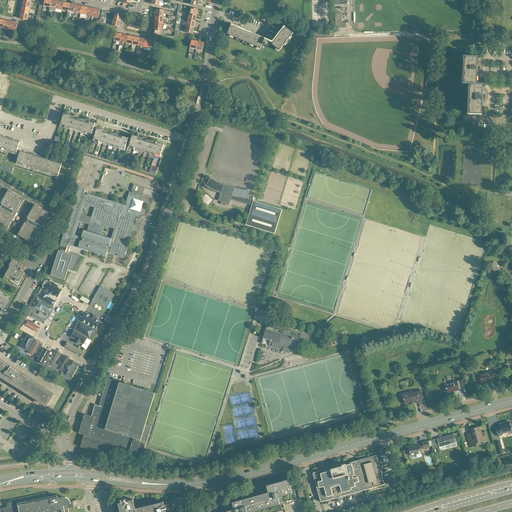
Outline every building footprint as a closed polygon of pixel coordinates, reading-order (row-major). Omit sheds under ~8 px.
[(56,9),(58,1),(53,0),(51,0),(50,7),(49,10),(55,12),(56,9)] [(74,15),(76,5),(70,4),(68,11),(67,14),(74,15)] [(80,14),(82,6),(76,5),(74,15),(76,16),(77,13),(80,14)] [(335,8),(335,12),(335,28),(346,28),(346,22),(342,22),(342,13),(343,13),(343,8),(335,8)] [(193,34),(194,28),(186,26),(183,25),(182,31),(185,32),(193,34)] [(270,42),(234,26),(233,27),(231,26),(227,34),(230,35),(234,37),(236,38),(240,40),(243,41),(247,43),(249,44),(254,46),(261,48),(262,44),(263,45),(268,47),(270,42)] [(293,33),(286,27),(284,30),(283,29),(273,43),(272,44),(279,50),(293,33)] [(126,43),(127,36),(122,34),(120,42),(119,48),(118,53),(121,53),(122,46),(123,43),(126,43)] [(138,46),(140,38),(134,37),(132,45),(132,47),(138,48),(138,46)] [(152,41),(146,39),(144,47),(150,49),(152,41)] [(479,64),(476,64),(477,57),(464,56),(463,84),(469,84),(476,84),(476,72),(479,72),(480,68),(480,67),(479,66),(479,65),(479,64)] [(484,100),(485,96),(485,95),(485,94),(484,93),(484,92),(484,91),(482,92),(482,84),(476,84),(469,84),(468,114),(481,115),(481,99),(484,99),(484,100)] [(70,130),(74,117),(64,114),(60,126),(70,130)] [(81,133),(85,120),(74,117),(70,130),(81,133)] [(91,136),(95,123),(85,120),(81,133),(91,136)] [(104,144),(107,131),(97,128),(93,141),(104,144)] [(114,147),(118,135),(107,131),(104,144),(114,147)] [(0,149),(5,151),(9,139),(0,135),(0,149)] [(125,151),(129,138),(118,135),(114,147),(125,151)] [(139,151),(143,138),(133,135),(129,148),(139,151)] [(150,154),(153,141),(143,138),(139,151),(150,154)] [(16,155),(20,142),(9,139),(5,151),(16,155)] [(160,157),(164,145),(153,141),(150,154),(160,157)] [(27,167),(31,154),(20,151),(16,163),(27,167)] [(37,170),(41,157),(31,154),(27,167),(37,170)] [(47,173),(51,161),(41,157),(37,170),(47,173)] [(3,158),(2,162),(12,168),(14,164),(3,158)] [(58,177),(62,164),(51,161),(47,173),(58,177)] [(210,178),(205,186),(208,188),(212,190),(216,191),(220,193),(221,193),(218,201),(221,202),(221,204),(226,206),(226,203),(229,204),(231,200),(245,204),(248,205),(252,206),(250,210),(246,225),(275,234),(282,210),(255,201),(253,201),(254,195),(249,195),(249,190),(248,190),(246,189),(243,189),(241,189),(238,188),(235,188),(234,187),(233,187),(232,187),(230,186),(229,186),(227,185),(226,185),(224,184),(222,183),(221,183),(219,182),(218,181),(216,181),(215,180),(210,178)] [(89,187),(80,185),(79,187),(78,187),(67,222),(69,222),(68,225),(66,225),(60,246),(51,273),(65,277),(69,267),(74,268),(78,254),(70,251),(72,246),(106,256),(107,253),(114,255),(114,253),(117,254),(117,256),(124,258),(130,240),(132,234),(128,233),(131,225),(132,222),(134,216),(137,217),(144,213),(147,203),(144,196),(136,194),(137,193),(137,191),(134,190),(133,192),(133,193),(130,192),(129,191),(128,195),(127,199),(125,205),(88,194),(87,193),(89,187)] [(0,225),(7,229),(23,201),(21,200),(23,198),(8,190),(0,204),(0,225)] [(35,242),(50,215),(48,214),(49,212),(35,204),(27,218),(25,221),(18,235),(32,243),(33,241),(35,242)] [(26,267),(18,263),(15,261),(14,260),(10,266),(4,277),(18,285),(25,273),(23,272),(26,267)] [(493,262),(489,266),(496,274),(501,269),(493,262)] [(47,277),(41,288),(44,290),(45,289),(49,282),(50,279),(47,277)] [(49,282),(45,289),(58,297),(62,290),(57,287),(58,285),(53,282),(52,284),(49,282)] [(106,309),(114,295),(104,289),(100,287),(92,301),(106,309)] [(49,297),(50,294),(43,290),(38,299),(53,307),(56,301),(49,297)] [(0,306),(4,309),(10,299),(0,292),(0,306)] [(38,298),(36,297),(34,296),(29,305),(31,306),(33,307),(38,298)] [(53,308),(40,300),(38,299),(33,307),(40,311),(42,309),(50,313),(53,308)] [(28,316),(33,307),(31,306),(29,305),(25,313),(26,314),(28,316)] [(42,323),(45,319),(34,312),(32,317),(42,323)] [(86,313),(81,321),(95,328),(94,329),(95,329),(95,330),(97,331),(98,332),(103,323),(99,320),(99,321),(95,319),(96,317),(92,314),(91,316),(86,313)] [(41,327),(27,319),(25,324),(38,332),(41,327)] [(94,330),(79,322),(75,329),(90,338),(94,330)] [(310,336),(297,332),(268,323),(262,344),(289,353),(291,347),(297,349),(299,340),(308,342),(310,336)] [(74,342),(80,346),(82,343),(83,344),(87,337),(75,330),(71,337),(75,339),(74,342)] [(28,334),(20,347),(27,351),(34,338),(28,334)] [(87,349),(92,340),(90,339),(87,337),(83,344),(82,346),(84,348),(87,349)] [(36,339),(28,353),(33,356),(41,342),(36,339)] [(80,355),(82,351),(67,343),(65,347),(80,355)] [(35,359),(34,361),(42,365),(50,352),(44,349),(38,359),(36,357),(35,359)] [(56,350),(47,365),(52,367),(61,353),(56,350)] [(65,355),(58,369),(62,372),(69,358),(65,355)] [(0,360),(0,376),(6,380),(5,382),(10,384),(11,383),(46,405),(53,394),(0,360)] [(61,373),(60,375),(70,381),(79,364),(72,360),(70,363),(69,362),(64,370),(66,370),(65,373),(62,372),(61,373)] [(53,368),(52,371),(60,375),(61,373),(56,370),(59,365),(56,364),(53,368)] [(480,375),(480,378),(482,383),(487,382),(487,381),(489,381),(490,382),(493,381),(491,372),(480,375)] [(145,424),(154,394),(119,383),(119,382),(107,379),(99,406),(100,406),(99,410),(94,409),(95,405),(92,414),(85,412),(79,433),(84,435),(81,447),(110,456),(111,451),(126,455),(127,451),(129,452),(129,453),(142,457),(151,426),(145,424)] [(445,388),(445,389),(444,389),(444,390),(444,391),(444,392),(445,392),(445,393),(446,393),(448,393),(453,391),(452,391),(455,390),(455,391),(459,390),(459,389),(461,388),(461,389),(466,387),(463,379),(459,381),(456,382),(456,381),(445,384),(446,388),(445,388)] [(423,402),(422,397),(420,391),(414,393),(413,391),(402,394),(404,404),(414,402),(414,400),(415,399),(417,403),(423,402)] [(502,434),(511,431),(509,422),(498,425),(499,426),(495,427),(498,436),(502,435),(502,434)] [(484,441),(482,431),(480,427),(472,429),(473,435),(475,435),(476,439),(472,440),(470,434),(467,435),(470,448),(481,445),(480,442),(484,441)] [(456,443),(455,438),(454,434),(437,438),(439,447),(456,443)] [(415,445),(408,447),(411,455),(415,454),(422,452),(421,449),(423,448),(424,449),(425,448),(430,447),(432,446),(431,440),(428,441),(422,443),(422,445),(420,445),(415,446),(415,445)] [(362,459),(356,461),(364,490),(365,490),(371,489),(371,487),(378,485),(378,486),(379,486),(384,485),(384,484),(383,479),(382,478),(380,479),(379,477),(381,476),(382,476),(379,464),(378,464),(376,464),(375,464),(375,462),(377,462),(378,461),(377,456),(376,455),(371,456),(370,458),(363,460),(362,459)] [(364,490),(356,461),(352,462),(351,462),(351,463),(349,464),(349,463),(348,463),(347,463),(347,464),(346,465),(346,464),(344,464),(342,465),(341,466),(326,470),(325,469),(324,469),(324,470),(320,471),(313,472),(313,474),(320,501),(321,502),(328,500),(332,498),(332,499),(333,499),(334,498),(334,497),(342,495),(343,496),(360,491),(364,490)] [(306,476),(300,477),(303,488),(308,486),(306,476)] [(254,496),(244,499),(243,499),(233,502),(232,502),(234,509),(231,510),(224,511),(251,511),(256,511),(257,510),(258,510),(269,507),(279,504),(279,505),(280,504),(279,501),(282,501),(281,496),(291,493),(291,494),(292,493),(288,479),(288,480),(278,482),(277,482),(277,483),(267,485),(266,485),(268,492),(265,493),(254,496)] [(68,511),(68,509),(74,507),(73,503),(71,503),(70,501),(69,500),(68,498),(66,497),(64,497),(61,497),(58,498),(58,497),(57,496),(57,497),(18,505),(18,504),(17,504),(18,505),(2,508),(3,511),(0,510),(0,511),(68,511)] [(163,502),(163,501),(136,508),(133,499),(128,500),(127,501),(126,498),(120,500),(121,502),(118,503),(119,511),(165,511),(166,511),(165,511),(168,510),(166,504),(164,505),(163,502)]
